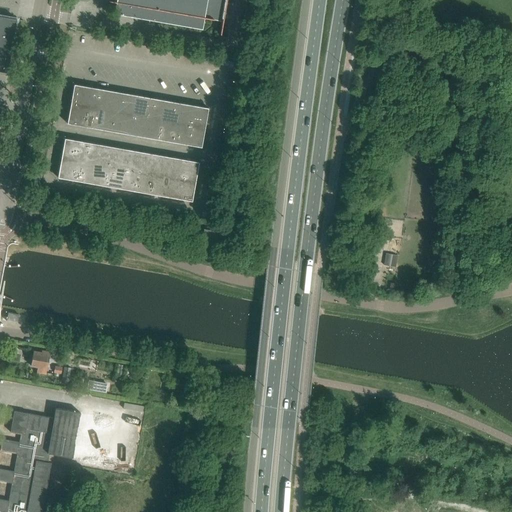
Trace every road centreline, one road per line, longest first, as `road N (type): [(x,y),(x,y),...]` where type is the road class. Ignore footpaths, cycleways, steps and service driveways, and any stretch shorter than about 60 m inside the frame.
road 1 (unclassified): [(511,290),(419,307),(377,304),(218,274),(7,209)]
road 2 (secondary): [(280,511),(342,0)]
road 3 (secondary): [(320,0),(260,511)]
road 4 (unclassified): [(7,209),(43,0)]
